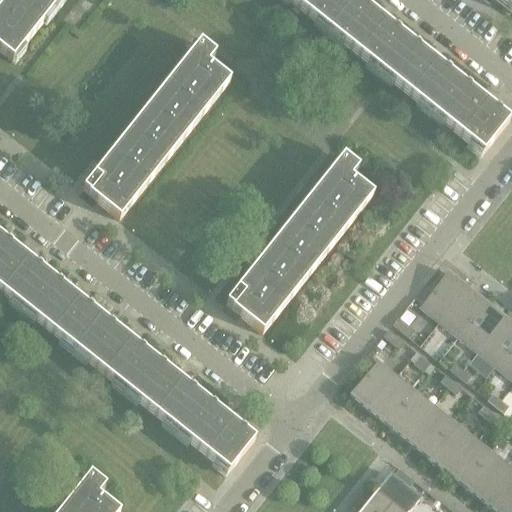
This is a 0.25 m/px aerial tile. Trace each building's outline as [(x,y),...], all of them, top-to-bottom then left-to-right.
[(37,0),(9,0),(0,11),(0,55),(12,65),(54,13),(37,0)] [(37,0),(54,13),(63,0),(37,0)] [(355,2),(352,0),(283,0),(329,36),(355,2)] [(511,0),(481,0),(489,6),(493,1),(511,15),(511,0)] [(406,43),(355,2),(329,36),(380,77),(406,43)] [(457,84),(406,43),(380,77),(430,117),(457,84)] [(99,183),(95,180),(94,179),(82,194),(83,195),(81,203),(96,207),(97,207),(119,224),(229,85),(207,68),(214,59),(200,47),(191,57),(196,61),(99,183)] [(509,125),(457,84),(430,117),(482,158),(509,125)] [(242,297),(238,294),(237,294),(225,309),(226,309),(224,317),(240,321),(262,338),(372,199),(350,182),(358,173),(343,161),(334,171),(339,175),(242,297)] [(49,280),(0,241),(0,295),(22,314),(49,280)] [(419,311),(439,327),(467,291),(447,276),(419,311)] [(101,321),(49,280),(22,314),(74,355),(101,321)] [(486,307),(467,291),(439,327),(458,342),(486,307)] [(504,321),(486,307),(458,342),(476,357),(504,321)] [(152,362),(101,321),(74,355),(125,396),(152,362)] [(511,351),(511,327),(504,321),(476,357),(495,372),(511,351)] [(406,328),(398,322),(392,329),(400,335),(406,328)] [(414,335),(406,328),(400,335),(408,342),(414,335)] [(388,334),(383,341),(391,347),(396,340),(388,334)] [(404,347),(396,340),(391,347),(399,353),(404,347)] [(511,351),(495,372),(511,384),(511,351)] [(421,360),(414,368),(423,375),(430,367),(421,360)] [(203,403),(152,362),(125,396),(176,436),(203,403)] [(349,399),(369,415),(397,380),(377,364),(349,399)] [(455,368),(449,374),(457,381),(463,374),(455,368)] [(471,380),(463,374),(457,381),(465,387),(471,380)] [(453,386),(445,379),(440,386),(448,392),(453,386)] [(397,380),(369,415),(387,430),(415,395),(397,380)] [(461,392),(453,386),(448,392),(456,399),(461,392)] [(415,395),(387,430),(406,445),(434,410),(415,395)] [(492,398),(487,405),(495,411),(501,404),(492,398)] [(254,444),(203,403),(176,436),(228,477),(254,444)] [(509,411),(501,404),(495,411),(503,417),(509,411)] [(491,416),(483,409),(477,416),(485,422),(491,416)] [(434,410),(406,445),(425,460),(453,425),(434,410)] [(499,422),(491,416),(485,422),(494,429),(499,422)] [(453,425),(425,460),(444,475),(472,440),(453,425)] [(472,440),(444,475),(463,490),(491,455),(472,440)] [(491,455),(463,490),(482,505),(510,470),(491,455)] [(511,471),(510,470),(482,505),(490,511),(506,511),(511,505),(511,471)] [(390,478),(389,479),(376,495),(396,511),(412,511),(420,502),(390,478)] [(70,511),(113,511),(97,500),(105,491),(90,479),(82,489),(86,493),(70,511)] [(396,511),(376,495),(362,511),(396,511)]
